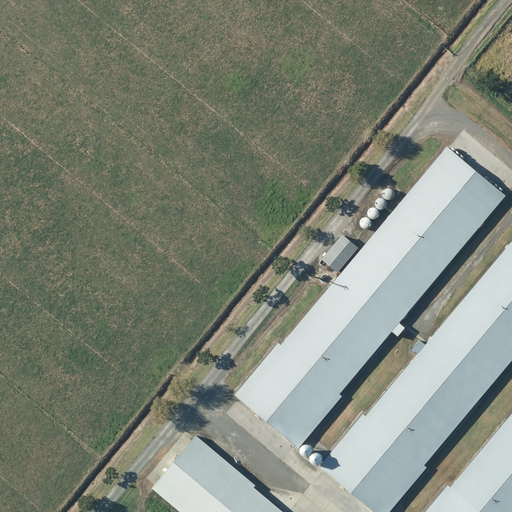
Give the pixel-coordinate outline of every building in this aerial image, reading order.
[(237,399),(301,450),(505,197),(441,146),(237,399)] [(369,231),(398,193),(387,185),(358,223),(369,231)] [(511,249),(326,470),(376,511),(385,511),(511,362),(511,249)] [(511,511),(511,415),(431,511),(511,511)] [(291,511),(202,435),(156,487),(185,511),(291,511)]
